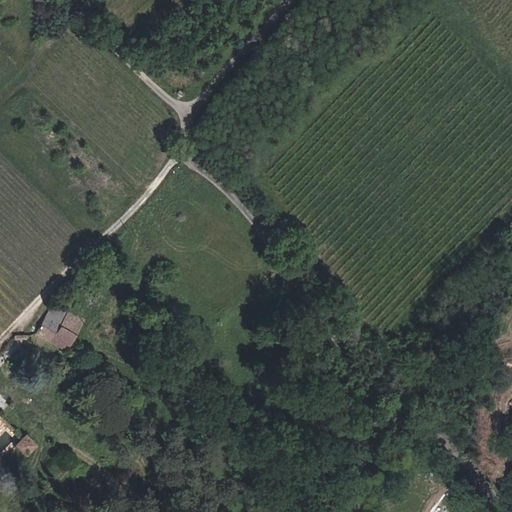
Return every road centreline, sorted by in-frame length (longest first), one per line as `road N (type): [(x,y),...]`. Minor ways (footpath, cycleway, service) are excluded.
road 1 (residential): [(189,110),(185,155),(274,229),(448,455)]
road 2 (track): [(185,155),(0,344)]
road 3 (residential): [(65,0),(123,61),(189,110)]
road 4 (unclassified): [(448,455),(429,446),(384,447),(329,511)]
road 5 (unclassified): [(289,0),(189,110)]
